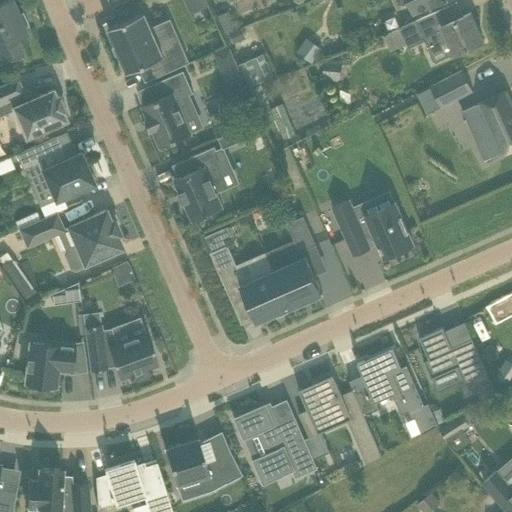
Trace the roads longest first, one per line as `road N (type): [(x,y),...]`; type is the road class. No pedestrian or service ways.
road 1 (residential): [(216,380),(52,0)]
road 2 (residential): [(511,250),(216,380)]
road 3 (residential): [(216,380),(96,423),(0,417)]
